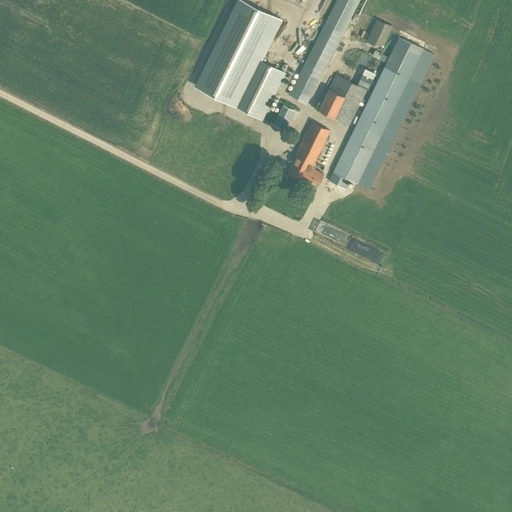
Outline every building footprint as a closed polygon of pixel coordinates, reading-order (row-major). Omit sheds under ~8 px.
[(358,0),(336,0),(289,94),(306,103),(358,0)] [(195,85),(232,103),(255,56),(273,19),(237,1),(195,85)] [(365,34),(373,37),(380,18),(372,15),(365,34)] [(356,183),(422,48),(399,37),(328,180),(344,188),(347,183),(345,182),(347,178),(356,183)] [(287,72),(255,56),(232,103),(264,119),(287,72)] [(361,74),(357,84),(336,74),(318,109),(349,124),(366,89),(371,79),(361,74)] [(295,111),(282,105),(273,124),(286,130),(295,111)] [(304,179),(317,185),(318,186),(324,173),(314,168),(313,171),(309,169),(311,165),(312,165),(330,130),(312,121),(295,154),(296,155),(288,172),(304,180),(304,179)] [(338,211),(335,205),(327,209),(330,215),(338,211)] [(370,233),(377,220),(355,209),(352,215),(349,214),(345,221),(370,233)] [(374,257),(377,246),(362,242),(360,253),(374,257)]
